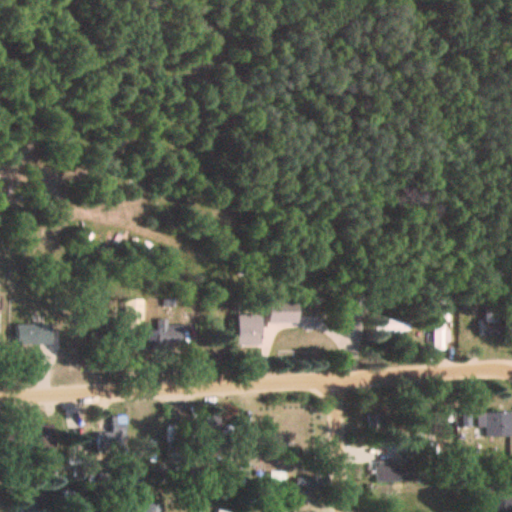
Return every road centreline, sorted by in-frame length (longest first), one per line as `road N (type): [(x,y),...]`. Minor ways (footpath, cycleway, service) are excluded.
road 1 (residential): [(0,401),(511,367)]
road 2 (residential): [(338,511),(333,378)]
